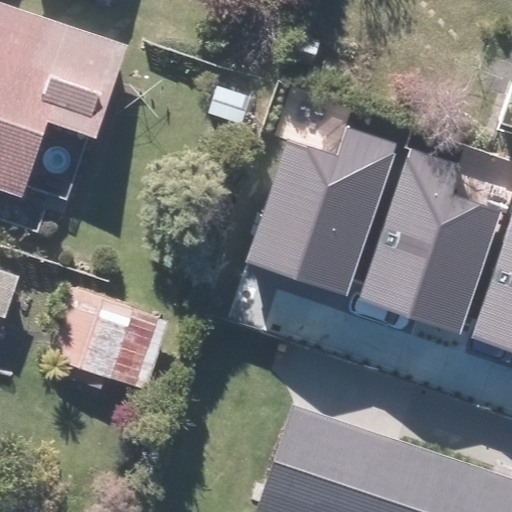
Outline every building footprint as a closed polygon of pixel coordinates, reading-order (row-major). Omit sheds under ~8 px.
[(136,44),(0,0),(0,186),(31,196),(55,123),(106,139),(136,44)] [(511,76),(494,131),(511,137),(511,76)] [(291,139),(248,259),(345,295),(399,148),(349,130),(339,157),(291,139)] [(359,300),(457,336),(500,216),(453,199),(462,172),(413,154),(359,300)] [(511,238),(475,339),(511,352),(511,238)] [(173,320),(73,284),(47,356),(148,391),(173,320)] [(511,511),(511,467),(292,397),(254,511),(511,511)]
